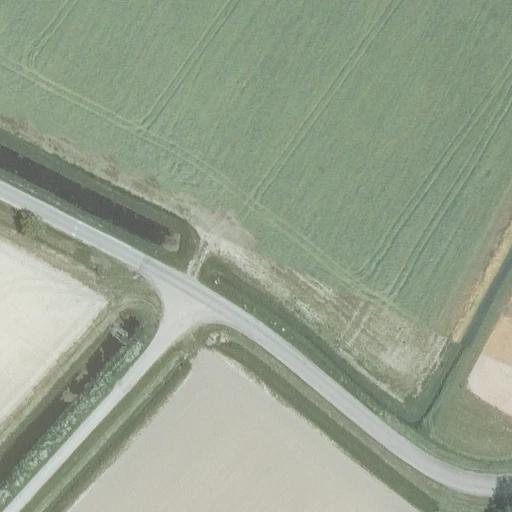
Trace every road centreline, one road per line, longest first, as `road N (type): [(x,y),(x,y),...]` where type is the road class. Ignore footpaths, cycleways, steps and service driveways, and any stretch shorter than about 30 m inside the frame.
road 1 (tertiary): [(511,484),(475,487),(410,457),(201,296)]
road 2 (unclassified): [(7,511),(201,296)]
road 3 (tertiary): [(201,296),(0,189)]
